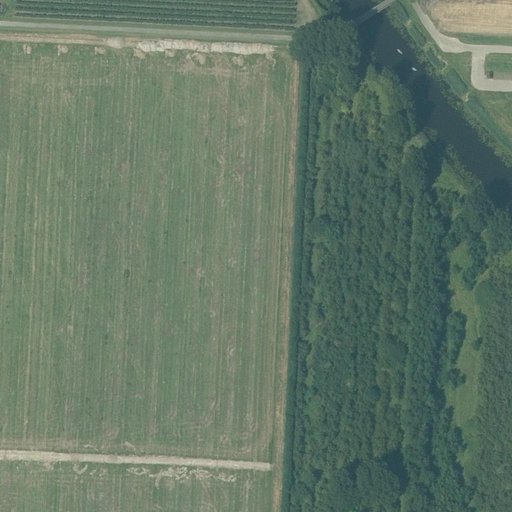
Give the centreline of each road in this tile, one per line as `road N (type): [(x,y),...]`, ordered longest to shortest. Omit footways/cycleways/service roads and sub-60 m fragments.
road 1 (track): [(291,58),(270,511)]
road 2 (track): [(462,511),(471,501),(460,478),(465,451),(455,419),(463,330),(448,267),(465,242),(501,231)]
road 3 (track): [(292,39),(291,58),(0,43)]
road 4 (track): [(327,40),(348,50),(436,170),(511,238)]
